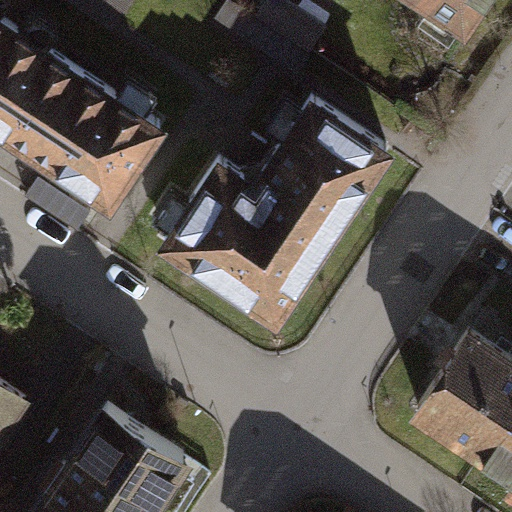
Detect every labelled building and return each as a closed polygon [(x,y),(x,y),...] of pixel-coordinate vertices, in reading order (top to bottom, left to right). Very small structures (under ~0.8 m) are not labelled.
[(72,46),(0,0),(0,118),(17,130),(72,46)] [(91,0),(107,10),(114,0),(91,0)] [(253,0),(248,9),(299,44),(319,15),(297,0),(253,0)] [(430,0),(457,19),(470,0),(430,0)] [(158,102),(72,46),(17,130),(103,186),(158,102)] [(246,152),(329,208),(382,129),(300,73),(246,152)] [(329,208),(246,152),(236,168),(209,150),(158,226),(266,300),(329,208)] [(511,408),(511,353),(471,326),(417,405),(483,451),(511,408)] [(0,415),(21,385),(0,370),(0,415)] [(19,511),(134,511),(183,441),(105,388),(19,511)] [(511,408),(483,451),(511,470),(511,408)]
